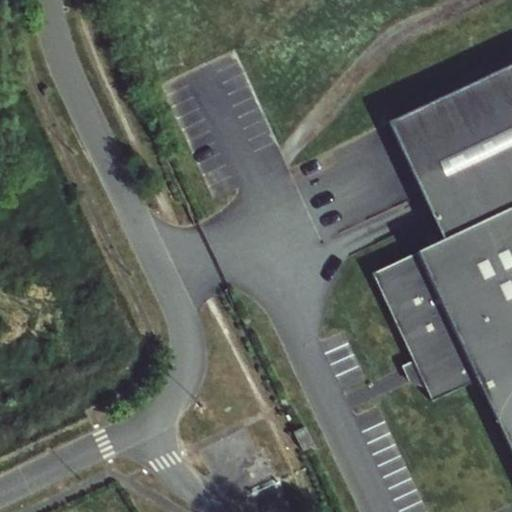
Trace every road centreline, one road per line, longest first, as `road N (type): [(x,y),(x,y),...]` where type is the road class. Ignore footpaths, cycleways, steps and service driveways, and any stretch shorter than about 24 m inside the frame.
road 1 (residential): [(47,0),(58,51),(186,330),(189,353),(178,392),(148,423),(0,494)]
road 2 (unknown): [(251,227),(394,172)]
